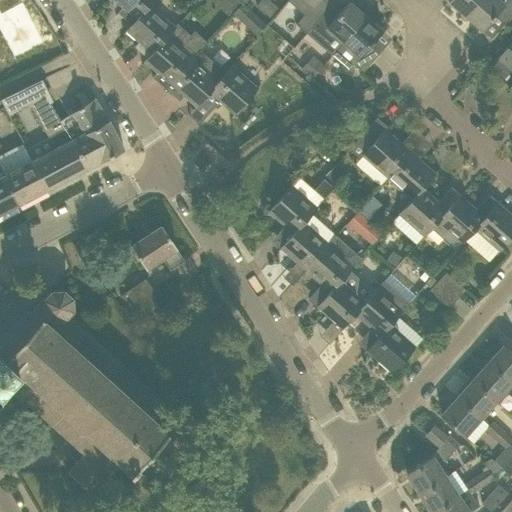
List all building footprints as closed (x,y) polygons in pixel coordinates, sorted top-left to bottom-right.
[(108,0),(119,0),(125,5),(118,13),(131,24),(150,3),(152,0),(108,0)] [(260,0),(256,5),(271,16),(279,5),(271,0),(260,0)] [(297,24),(306,32),(311,26),(327,8),(317,0),(288,0),(288,1),(304,14),(302,18),(297,24)] [(449,0),(449,1),(465,15),(479,0),(449,0)] [(495,15),(505,23),(511,15),(511,0),(479,0),(465,15),(482,30),(495,15)] [(334,53),(366,15),(349,1),(341,11),(331,3),(327,8),(311,26),(306,32),(333,54),(334,53)] [(232,13),(241,21),(251,10),(242,2),(232,13)] [(0,28),(15,57),(43,42),(22,3),(1,14),(0,11),(0,28)] [(177,23),(176,25),(150,3),(131,24),(132,24),(123,33),(124,34),(129,29),(141,39),(134,46),(147,58),(178,23),(177,23)] [(353,64),(363,72),(379,53),(370,45),(383,30),(366,15),(334,53),(350,67),(353,64)] [(194,56),(181,45),(191,34),(178,23),(147,58),(142,64),(143,64),(147,59),(159,69),(152,77),(166,88),(194,56)] [(200,50),(194,56),(166,88),(179,101),(186,93),(198,103),(193,109),(194,109),(205,97),(204,97),(226,72),(200,50)] [(313,55),(301,68),(312,78),(324,64),(313,55)] [(499,58),(491,67),(504,78),(511,69),(499,58)] [(233,64),(226,72),(204,97),(205,97),(218,108),(222,103),(234,114),(259,87),(236,67),(233,64)] [(277,87),(296,104),(308,91),(289,74),(277,87)] [(42,79),(1,99),(9,114),(29,105),(28,104),(44,94),(48,92),(42,79)] [(109,120),(94,98),(59,119),(44,94),(28,104),(29,105),(56,148),(56,149),(69,141),(86,169),(99,162),(100,162),(124,149),(109,120)] [(0,121),(0,122),(12,145),(23,139),(11,116),(0,121)] [(380,186),(387,178),(424,136),(423,136),(407,153),(396,143),(398,140),(396,141),(384,131),(388,126),(385,129),(375,121),(378,117),(377,117),(350,150),(356,155),(360,158),(355,164),(380,186)] [(424,136),(387,178),(411,200),(433,174),(421,164),(423,162),(422,162),(420,165),(408,154),(424,136)] [(56,148),(32,160),(47,189),(86,169),(69,141),(56,149),(56,148)] [(3,175),(18,204),(47,189),(32,160),(3,175)] [(335,164),(325,175),(334,183),(344,172),(335,164)] [(0,213),(18,204),(3,175),(0,169),(0,213)] [(399,213),(400,214),(423,236),(431,227),(444,212),(432,201),(435,199),(434,198),(433,200),(421,189),(438,170),(437,170),(433,174),(411,200),(399,213)] [(296,230),(312,212),(323,198),(315,190),(300,178),(302,175),(300,174),(266,214),(267,214),(271,210),(282,220),(281,222),(282,222),(284,219),(296,230)] [(346,200),(334,189),(325,199),(338,210),(346,200)] [(444,212),(431,227),(456,249),(464,239),(482,219),(470,209),(472,206),(472,205),(471,207),(459,197),(463,192),(462,192),(444,212)] [(373,195),(359,210),(368,219),(382,204),(373,195)] [(500,199),(482,219),(464,239),(490,261),(511,236),(511,217),(509,215),(510,213),(507,216),(496,205),(500,200),(500,199)] [(303,273),(307,268),(306,268),(336,234),(312,212),(296,230),(278,250),(278,251),(282,246),(294,257),(293,258),(293,259),(296,256),(307,266),(302,272),(303,273)] [(382,232),(373,224),(365,233),(374,242),(382,232)] [(170,269),(184,260),(176,249),(177,248),(162,225),(131,246),(146,269),(162,258),(170,269)] [(333,289),(341,280),(354,265),(361,257),(336,234),(306,268),(307,268),(319,279),(318,280),(318,281),(321,278),(332,288),(333,289)] [(395,266),(402,256),(392,250),(386,260),(395,266)] [(445,272),(437,281),(457,298),(465,289),(445,272)] [(408,301),(415,293),(392,273),(385,280),(408,301)] [(429,290),(449,307),(457,298),(437,281),(432,276),(426,284),(431,288),(429,290)] [(139,313),(159,299),(145,279),(125,293),(139,313)] [(365,302),(341,280),(333,289),(332,288),(314,309),(315,309),(319,305),(331,315),(329,317),(330,317),(332,314),(344,325),(339,330),(340,331),(357,312),(365,302)] [(378,286),(379,286),(365,302),(357,312),(368,322),(367,324),(368,324),(370,322),(382,332),(397,315),(408,302),(384,280),(378,286)] [(63,290),(52,291),(0,347),(0,388),(6,382),(85,453),(68,472),(92,493),(120,461),(132,472),(140,464),(141,465),(142,465),(144,466),(146,467),(147,467),(149,467),(153,467),(156,466),(157,466),(159,464),(161,463),(162,461),(163,460),(165,457),(165,455),(166,452),(166,451),(166,449),(165,447),(165,445),(164,444),(163,442),(161,440),(168,432),(152,417),(164,404),(66,315),(72,309),(71,298),(63,290)] [(423,338),(397,315),(382,332),(364,352),(365,353),(370,347),(381,358),(379,360),(380,361),(381,359),(393,370),(389,374),(389,375),(423,338)] [(511,383),(511,381),(511,352),(503,345),(488,363),(511,383)] [(472,380),(495,400),(511,383),(488,363),(472,380)] [(480,418),(495,400),(472,380),(457,398),(480,418)] [(457,398),(442,415),(464,436),(465,435),(480,418),(457,398)] [(511,416),(506,411),(497,421),(511,433),(511,416)] [(495,439),(503,431),(492,422),(485,430),(495,439)] [(433,426),(426,433),(440,445),(447,438),(447,437),(433,426)] [(511,439),(503,431),(495,439),(506,448),(511,441),(511,439)] [(407,474),(420,493),(446,476),(439,467),(459,443),(449,434),(447,437),(447,438),(440,445),(430,456),(431,457),(407,474)] [(511,456),(503,468),(502,469),(511,477),(511,456)] [(502,469),(503,468),(502,467),(491,457),(483,462),(487,468),(494,478),(502,469)] [(487,468),(476,476),(483,486),(494,479),(494,478),(487,468)] [(457,492),(465,486),(454,469),(446,475),(457,492)] [(433,511),(458,496),(446,476),(420,493),(432,511),(433,511)] [(483,486),(476,476),(464,483),(468,489),(471,494),(483,486)] [(481,502),(483,503),(491,511),(508,493),(498,484),(481,502)] [(471,494),(468,489),(458,496),(433,511),(470,511),(469,511),(479,506),(471,494)] [(511,511),(511,499),(503,510),(505,511),(511,511)]
